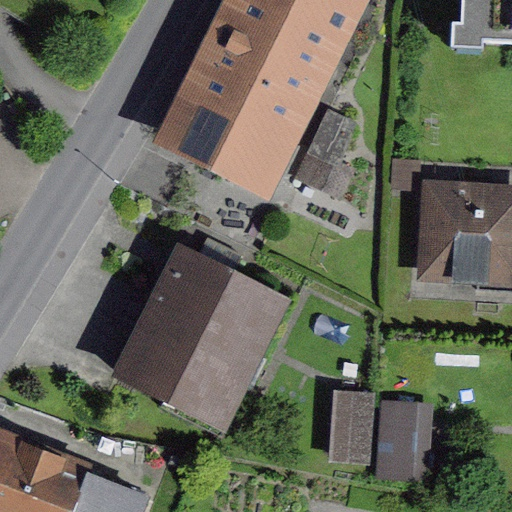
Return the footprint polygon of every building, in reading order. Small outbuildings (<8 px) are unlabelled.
[(378,0),(234,0),(158,154),(274,211),(378,0)] [(511,0),(479,0),(476,47),(511,49),(511,0)] [(511,192),(425,189),(422,291),(511,293),(511,192)] [(295,305),(181,251),(119,383),(233,436),(295,305)] [(382,404),(338,401),(332,474),(376,478),(382,404)] [(434,411),(386,409),(382,486),(430,488),(434,411)] [(151,511),(154,506),(0,441),(0,511),(151,511)]
